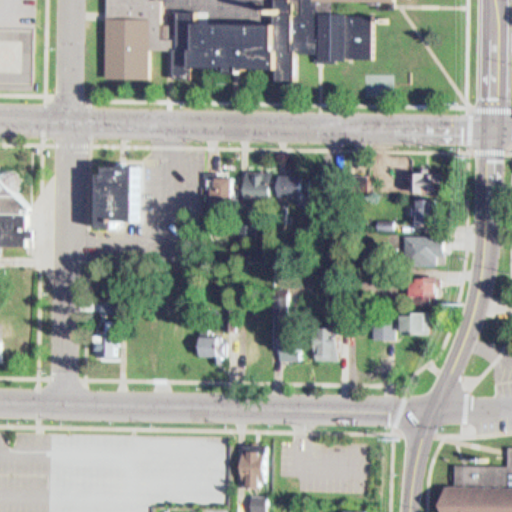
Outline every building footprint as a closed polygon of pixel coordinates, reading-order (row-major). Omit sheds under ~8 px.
[(106,0),(158,0),(158,15),(167,15),(167,31),(174,31),(174,6),(194,6),(194,16),(267,17),(267,5),(333,6),(373,7),(373,55),(344,54),(343,58),(312,58),(312,48),(296,47),(296,77),(273,77),(273,64),(238,63),(233,68),(231,68),(213,68),(213,62),(187,62),(187,72),(171,72),(172,41),(146,41),(145,70),(105,69),(106,0)] [(0,167),(36,203),(35,241),(7,240),(6,291),(0,295),(0,167)] [(276,201),(276,170),(249,170),(249,201),(276,201)] [(446,191),(446,171),(413,171),(413,191),(446,191)] [(339,172),(320,172),(320,195),(339,195),(339,172)] [(287,174),(287,197),(311,197),(311,174),(287,174)] [(237,175),(218,175),(218,199),(237,199),(237,175)] [(101,179),(133,180),(132,235),(115,234),(115,242),(94,241),(96,187),(101,187),(101,179)] [(202,183),(216,183),(215,189),(228,189),(227,244),(200,244),(202,183)] [(444,225),(444,198),(421,198),(421,225),(444,225)] [(441,264),(441,255),(447,255),(447,235),(407,235),(407,264),(441,264)] [(414,294),(441,294),(441,275),(414,275),(414,294)] [(397,338),(397,312),(374,312),(374,338),(397,338)] [(404,312),(404,332),(430,332),(430,312),(404,312)] [(192,315),(168,315),(168,355),(192,355),(192,315)] [(320,358),(345,358),(345,321),(320,321),(320,358)] [(269,322),(244,322),(244,358),(269,358),(269,322)] [(280,322),(280,360),(302,360),(302,322),(280,322)] [(202,355),(225,355),(225,332),(202,332),(202,355)] [(94,333),(120,333),(119,368),(93,368),(94,333)] [(248,487),(271,487),(271,443),(247,443),(248,487)] [(457,463),(465,463),(466,455),(490,456),(490,464),(511,464),(511,511),(448,511),(449,483),(456,483),(457,463)] [(270,511),(270,494),(236,494),(236,511),(270,511)]
